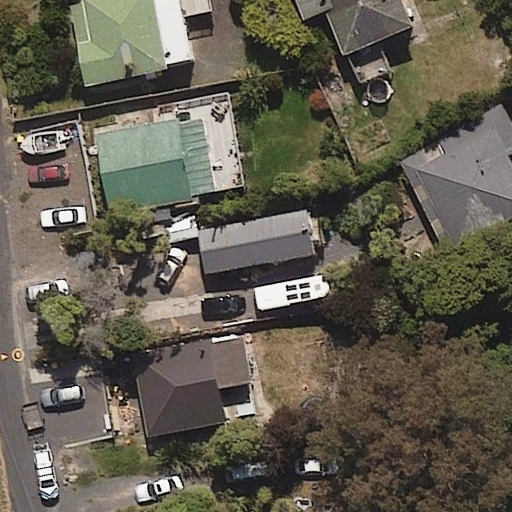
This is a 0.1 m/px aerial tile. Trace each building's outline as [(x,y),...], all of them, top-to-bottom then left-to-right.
[(74,0),(68,2),(92,83),(198,52),(187,16),(217,7),(215,0),(74,0)] [(402,0),(300,0),(307,16),(326,8),(344,52),(412,25),(402,0)] [(398,161),(450,253),(511,217),(511,105),(508,98),(398,161)] [(112,207),(224,190),(212,115),(101,132),(112,207)] [(230,380),(265,376),(259,329),(140,344),(151,429),(235,418),(230,380)]
